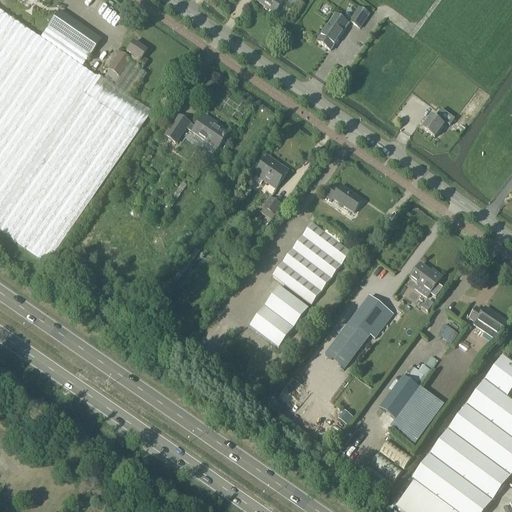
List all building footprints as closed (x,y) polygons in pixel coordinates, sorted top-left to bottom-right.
[(258,0),(257,3),(275,15),(283,3),(278,0),(258,0)] [(360,32),(371,18),(359,10),(349,25),(360,32)] [(58,14),(54,19),(39,41),(0,13),(0,231),(48,264),(151,114),(130,100),(146,77),(140,73),(128,65),(112,88),(102,81),(97,78),(96,80),(81,69),(100,42),(58,14)] [(348,26),(335,17),(317,44),(330,52),(348,26)] [(102,81),(112,88),(128,65),(140,73),(146,63),(141,60),(146,53),(132,44),(123,58),(119,55),(107,71),(108,72),(102,81)] [(449,127),(454,121),(441,111),(436,117),(439,120),(437,122),(431,118),(422,130),(434,139),(446,124),(449,127)] [(165,137),(176,144),(186,130),(217,151),(227,136),(210,124),(211,122),(204,117),(196,129),(184,121),(178,117),(165,137)] [(267,158),(259,171),(255,177),(270,187),(271,185),(277,190),(288,173),(277,165),(276,166),(273,164),(274,163),(267,158)] [(182,185),(176,194),(165,210),(169,212),(186,187),(182,185)] [(362,202),(341,187),(338,191),(332,187),(324,198),(331,202),(332,200),(354,215),(362,202)] [(256,232),(262,236),(282,207),(270,199),(263,209),(264,210),(261,214),(266,218),(256,232)] [(272,278),(311,307),(351,254),(339,245),(346,236),(332,225),(325,235),(312,225),(272,278)] [(171,279),(176,282),(178,284),(185,273),(199,254),(194,249),(179,269),(178,269),(171,279)] [(420,266),(410,280),(418,286),(414,290),(426,299),(430,295),(435,299),(442,290),(437,286),(442,279),(434,274),(433,276),(420,266)] [(255,322),(250,329),(257,334),(268,342),(278,350),(293,331),(308,311),(300,305),(289,297),(279,290),(274,296),(275,296),(271,301),(270,303),(270,302),(264,309),(259,316),(260,316),(255,323),(255,322)] [(351,323),(349,324),(369,339),(370,337),(374,341),(393,317),(388,313),(383,309),(382,308),(381,309),(375,304),(375,303),(369,299),(368,300),(364,306),(363,306),(362,307),(362,308),(358,314),(357,314),(356,315),(356,316),(352,322),(351,322),(351,323)] [(476,324),(475,325),(474,327),(495,341),(507,324),(485,310),(483,313),(476,309),(469,320),(476,324)] [(349,324),(325,356),(344,371),(369,339),(349,324)] [(444,326),(437,336),(441,339),(448,329),(444,326)] [(453,333),(447,343),(451,345),(458,335),(453,333)] [(425,368),(431,372),(437,363),(432,359),(425,368)] [(432,456),(433,460),(429,460),(414,480),(414,483),(396,509),(400,511),(485,511),(490,506),(490,502),(494,501),(509,481),(508,477),(511,477),(511,476),(511,403),(507,400),(511,392),(511,365),(506,361),(502,361),(487,382),(488,386),(483,386),(468,406),(469,411),(466,411),(451,431),(451,435),(447,435),(432,456)] [(432,373),(422,367),(418,373),(410,368),(404,378),(421,389),(427,380),(428,380),(432,373)] [(341,417),(338,421),(346,427),(352,419),(344,413),(341,417)] [(345,448),(357,432),(352,428),(340,444),(345,448)] [(380,452),(405,470),(412,460),(388,442),(380,452)] [(402,473),(378,456),(370,466),(395,483),(402,473)] [(393,486),(369,468),(359,481),(383,499),(393,486)]
